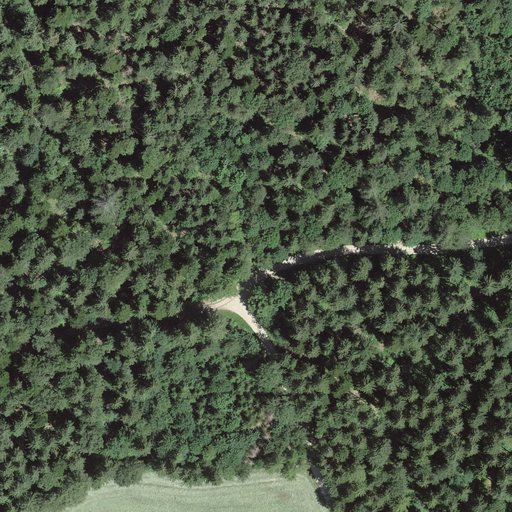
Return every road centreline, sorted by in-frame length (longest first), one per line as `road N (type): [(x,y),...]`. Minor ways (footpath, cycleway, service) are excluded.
road 1 (track): [(311,457),(300,405),(240,301),(59,336),(0,362)]
road 2 (track): [(511,240),(314,255),(261,269),(240,301)]
